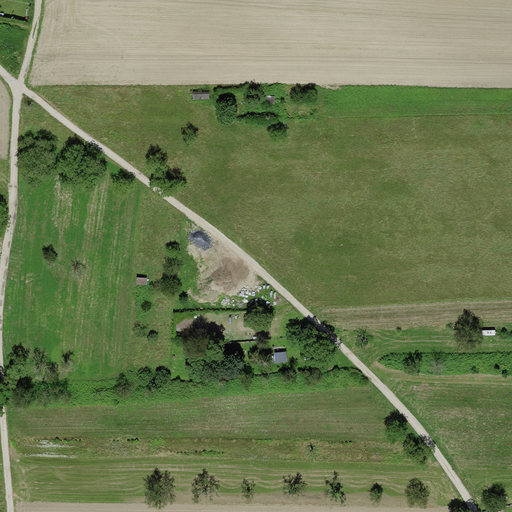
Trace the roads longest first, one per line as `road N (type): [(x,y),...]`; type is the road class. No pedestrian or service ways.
road 1 (track): [(479,511),(409,413),(306,313),(0,72)]
road 2 (track): [(34,0),(0,320)]
road 3 (track): [(0,334),(10,511)]
road 4 (track): [(379,385),(511,388)]
